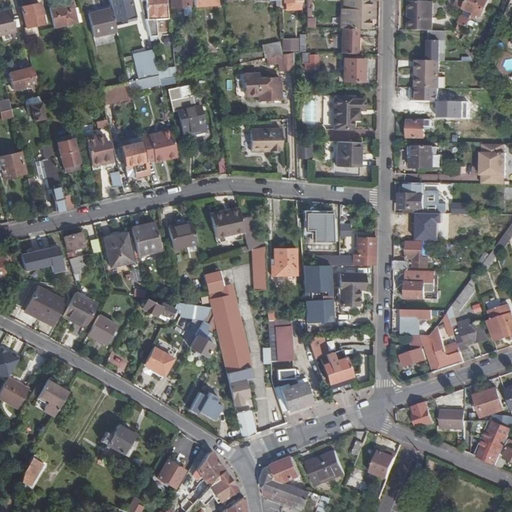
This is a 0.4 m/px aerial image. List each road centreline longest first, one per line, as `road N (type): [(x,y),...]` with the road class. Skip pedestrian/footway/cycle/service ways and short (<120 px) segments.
road 1 (residential): [(0,235),(222,183),(385,198)]
road 2 (residential): [(0,321),(246,455)]
road 3 (residential): [(387,399),(385,198)]
road 4 (residential): [(385,198),(389,0)]
road 5 (residential): [(369,409),(386,426),(511,481)]
road 6 (residential): [(246,455),(369,409)]
road 7 (residential): [(387,399),(511,357)]
